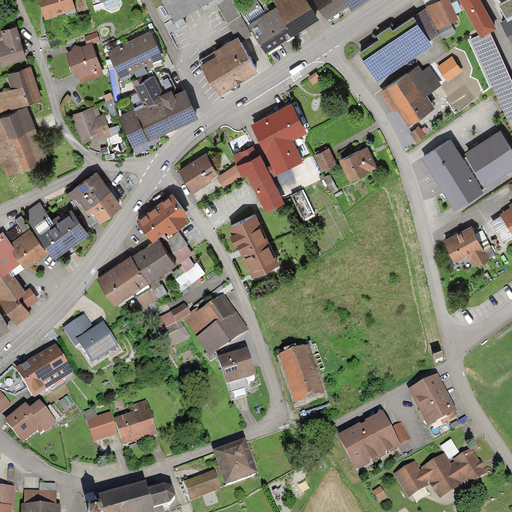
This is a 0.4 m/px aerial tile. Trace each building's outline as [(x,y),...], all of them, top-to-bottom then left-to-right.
[(70,0),(36,0),(44,21),(75,10),(70,0)] [(240,16),(230,0),(164,0),(174,18),(166,22),(171,31),(189,21),(184,12),(200,3),(205,11),(220,3),(231,22),(240,16)] [(318,16),(307,0),(273,0),(278,6),(252,23),(266,46),(278,38),(280,41),(287,37),(285,34),(291,29),(293,32),(318,16)] [(318,0),(328,15),(348,2),(351,7),(361,0),(318,0)] [(451,22),(457,19),(448,0),(441,0),(417,11),(428,35),(437,31),(440,38),(455,31),(451,22)] [(480,0),(474,0),(466,4),(482,33),(489,29),(495,26),(480,0)] [(416,18),(391,34),(406,58),(431,41),(416,18)] [(0,66),(25,59),(16,26),(0,30),(0,37),(0,39),(0,38),(0,66)] [(164,54),(151,29),(110,50),(123,75),(164,54)] [(511,79),(489,29),(482,33),(473,38),(510,118),(511,122),(511,79)] [(98,40),(95,32),(82,37),(86,46),(65,53),(73,77),(76,76),(79,83),(98,76),(96,68),(100,67),(91,43),(98,40)] [(406,58),(391,34),(363,51),(378,75),(406,58)] [(257,68),(240,38),(202,60),(219,90),(257,68)] [(456,53),(435,66),(446,83),(467,69),(456,53)] [(29,66),(9,73),(16,94),(4,98),(2,93),(0,93),(0,111),(40,97),(29,66)] [(409,121),(438,102),(416,67),(383,89),(397,110),(401,108),(409,121)] [(133,142),(195,113),(183,89),(174,93),(163,71),(134,85),(143,103),(120,114),(133,142)] [(291,104),(250,125),(263,150),(267,148),(279,172),(301,161),(290,141),(306,133),(291,104)] [(91,107),(72,115),(83,142),(96,137),(99,135),(97,131),(105,128),(108,136),(120,130),(117,123),(107,126),(103,115),(96,118),(91,107)] [(0,172),(2,177),(45,160),(23,109),(0,118),(0,172)] [(419,143),(429,136),(421,126),(412,132),(419,143)] [(511,168),(511,150),(498,131),(460,157),(448,140),(422,159),(455,207),(511,168)] [(248,171),(267,208),(283,200),(259,152),(256,154),(252,146),(234,154),(238,163),(243,173),(248,171)] [(365,146),(340,159),(351,182),(376,169),(365,146)] [(336,165),(327,148),(313,156),(322,172),(336,165)] [(180,169),(194,190),(209,181),(207,178),(217,172),(205,153),(180,169)] [(224,185),(243,173),(238,163),(218,176),(224,185)] [(111,191),(97,172),(74,188),(82,200),(87,207),(111,191)] [(66,194),(75,205),(82,200),(74,188),(66,194)] [(111,191),(87,207),(90,210),(94,208),(101,218),(121,204),(111,191)] [(188,211),(174,193),(139,220),(153,238),(168,226),(171,229),(185,218),(183,215),(188,211)] [(39,203),(15,219),(23,231),(34,224),(54,254),(86,232),(70,208),(52,221),(39,203)] [(90,226),(98,221),(90,210),(87,207),(80,212),(90,226)] [(511,207),(499,216),(511,235),(511,207)] [(256,216),(231,228),(255,277),(279,265),(256,216)] [(470,226),(440,241),(452,264),(466,257),(472,269),(488,261),(470,226)] [(46,252),(30,230),(11,244),(17,252),(14,254),(24,268),(46,252)] [(184,290),(206,274),(193,255),(194,255),(181,235),(172,241),(178,249),(172,254),(184,272),(176,278),(184,290)] [(0,303),(14,326),(30,316),(25,308),(38,299),(31,288),(24,292),(10,271),(18,265),(0,236),(0,303)] [(162,239),(133,257),(154,291),(164,285),(158,275),(176,264),(162,239)] [(133,257),(99,279),(118,306),(136,293),(145,306),(159,296),(154,291),(143,273),(133,257)] [(222,299),(188,321),(213,358),(235,344),(222,322),(232,316),(222,299)] [(167,348),(188,338),(180,320),(191,315),(186,305),(154,320),(167,348)] [(94,364),(129,342),(107,306),(72,329),(94,364)] [(276,359),(277,362),(293,407),(325,396),(316,373),(333,367),(323,341),(313,344),(304,320),(272,332),(281,357),(276,359)] [(34,395),(72,373),(57,349),(20,371),(34,395)] [(248,352),(214,364),(223,392),(226,390),(246,384),(257,380),(248,352)] [(443,363),(440,356),(432,359),(435,367),(443,363)] [(436,381),(407,396),(426,433),(455,418),(436,381)] [(226,390),(230,402),(249,395),(246,384),(226,390)] [(0,413),(11,405),(1,392),(0,393),(0,413)] [(31,410),(27,404),(6,421),(23,442),(38,430),(41,434),(56,423),(39,403),(31,410)] [(112,422),(121,449),(155,439),(144,403),(127,409),(129,416),(112,422)] [(116,438),(109,415),(81,423),(87,446),(116,438)] [(400,454),(381,418),(336,441),(354,477),(400,454)] [(244,446),(211,457),(223,493),(257,482),(244,446)] [(413,462),(391,476),(407,501),(425,489),(434,502),(465,482),(468,487),(488,474),(471,448),(450,462),(444,452),(418,469),(413,462)] [(217,492),(211,474),(183,484),(189,502),(217,492)] [(146,484),(96,499),(98,509),(88,511),(165,511),(164,507),(171,505),(176,499),(173,490),(165,487),(159,489),(157,483),(146,486),(146,484)] [(15,487),(0,485),(0,511),(11,511),(11,510),(13,510),(15,487)] [(19,511),(58,511),(58,508),(55,508),(54,485),(28,485),(28,493),(21,493),(21,507),(19,507),(19,511)] [(381,489),(372,494),(379,504),(387,498),(381,489)]
